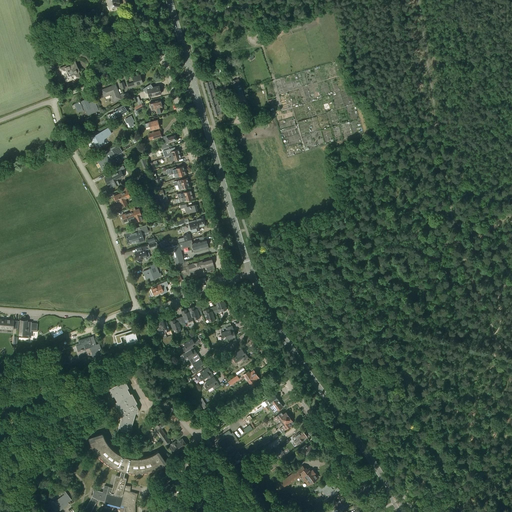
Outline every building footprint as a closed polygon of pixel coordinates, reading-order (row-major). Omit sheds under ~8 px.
[(106,0),(105,1),(104,2),(105,4),(106,5),(108,5),(109,5),(110,10),(111,10),(112,10),(114,10),(114,9),(120,7),(118,2),(119,2),(118,0),(106,0)] [(72,41),(64,43),(65,50),(74,48),(72,41)] [(68,66),(60,68),(62,74),(66,73),(67,76),(65,77),(66,81),(74,78),(74,79),(80,77),(77,69),(78,69),(75,61),(68,64),(68,66)] [(135,82),(128,84),(129,88),(136,86),(136,85),(142,83),(140,75),(133,77),(135,82)] [(212,81),(205,83),(208,91),(214,89),(212,81)] [(153,88),(153,87),(151,84),(143,89),(146,94),(148,93),(149,97),(161,94),(159,86),(154,87),(154,88),(153,88)] [(125,101),(123,95),(123,94),(119,95),(116,85),(102,90),(104,97),(111,94),(114,101),(120,99),(121,103),(125,101)] [(214,89),(208,91),(210,99),(217,98),(214,89)] [(217,98),(210,99),(213,108),(219,106),(217,98)] [(87,99),(75,104),(78,112),(86,109),(88,114),(98,110),(95,101),(88,103),(87,99)] [(161,100),(149,103),(151,110),(156,109),(157,113),(162,112),(161,108),(162,107),(161,100)] [(121,114),(123,116),(129,113),(127,110),(125,106),(124,106),(122,103),(118,105),(120,109),(118,109),(117,108),(110,112),(110,113),(106,115),(110,123),(115,120),(114,118),(121,114)] [(133,108),(134,112),(143,107),(143,106),(142,104),(141,103),(133,108)] [(219,106),(213,108),(215,116),(221,114),(220,110),(223,109),(222,105),(219,106)] [(128,123),(130,128),(135,125),(133,122),(135,122),(131,115),(124,119),(127,123),(128,123)] [(158,120),(149,122),(149,123),(145,124),(146,128),(150,127),(151,130),(160,127),(158,120)] [(292,131),(293,134),(296,132),(294,125),(287,127),(289,132),(292,131)] [(88,138),(90,142),(91,141),(93,145),(95,143),(97,147),(103,144),(101,140),(108,136),(108,135),(111,133),(108,128),(101,132),(101,131),(88,138)] [(149,136),(150,140),(161,137),(160,131),(152,133),(153,134),(149,136)] [(163,136),(164,139),(165,143),(161,145),(162,149),(168,147),(170,146),(169,143),(176,141),(174,134),(167,136),(167,135),(163,136)] [(103,170),(115,163),(112,157),(115,155),(116,156),(122,152),(118,145),(105,152),(106,155),(97,160),(103,170)] [(163,151),(162,151),(164,157),(166,158),(180,153),(179,149),(175,150),(174,148),(164,151),(163,151)] [(180,153),(166,158),(167,162),(182,157),(180,153)] [(113,174),(104,179),(108,185),(111,183),(114,187),(116,186),(120,184),(118,180),(124,176),(121,170),(124,168),(123,166),(111,172),(113,174)] [(172,174),(185,170),(184,166),(176,168),(176,166),(165,169),(167,175),(172,174)] [(125,199),(130,197),(126,188),(121,190),(122,193),(114,196),(117,202),(120,200),(123,207),(128,204),(125,199)] [(178,198),(192,194),(191,190),(177,194),(178,198)] [(180,202),(185,201),(194,198),(192,194),(178,198),(180,202)] [(160,204),(164,202),(167,202),(165,195),(158,197),(160,204)] [(187,203),(180,205),(181,209),(185,208),(187,214),(197,211),(195,204),(188,206),(187,203)] [(122,216),(121,217),(123,220),(124,220),(124,222),(136,217),(138,221),(143,219),(139,209),(136,210),(135,207),(130,209),(131,212),(122,215),(122,216)] [(189,222),(190,225),(204,220),(203,216),(195,219),(195,220),(189,222)] [(205,225),(204,220),(190,225),(192,233),(196,232),(195,232),(200,230),(199,227),(205,225)] [(133,232),(126,234),(128,241),(132,240),(132,242),(137,240),(138,244),(144,242),(142,234),(148,232),(146,225),(132,229),(133,232)] [(184,237),(178,239),(179,243),(191,240),(190,234),(184,235),(184,237)] [(199,241),(202,250),(208,248),(206,239),(199,241)] [(188,241),(179,243),(181,249),(190,247),(188,241)] [(195,252),(202,250),(199,241),(192,243),(195,252)] [(141,264),(142,260),(150,257),(149,252),(148,252),(148,251),(150,248),(152,247),(154,249),(155,246),(159,245),(156,242),(149,244),(149,246),(147,246),(142,247),(143,250),(134,253),(137,260),(136,262),(141,264)] [(177,264),(184,262),(179,245),(163,249),(168,256),(172,255),(174,264),(177,264)] [(192,279),(194,278),(203,276),(201,268),(206,267),(207,271),(215,269),(211,258),(202,261),(199,262),(194,263),(194,264),(188,265),(192,279)] [(151,265),(152,268),(143,271),(145,275),(146,275),(148,278),(153,276),(154,279),(162,276),(160,273),(159,274),(156,267),(162,264),(161,261),(151,265)] [(160,285),(151,289),(154,294),(157,293),(158,293),(161,292),(161,294),(167,292),(165,287),(168,285),(167,281),(160,284),(160,285)] [(214,307),(216,313),(221,312),(221,311),(227,310),(223,300),(221,301),(220,298),(215,300),(217,306),(214,307)] [(213,314),(216,313),(214,307),(211,300),(206,302),(208,309),(203,310),(207,320),(209,319),(210,322),(215,320),(213,314)] [(192,317),(194,316),(195,319),(200,317),(198,312),(201,311),(199,304),(188,308),(189,311),(192,317)] [(193,320),(192,317),(189,311),(187,311),(186,309),(181,310),(183,316),(180,317),(182,324),(188,322),(193,320)] [(0,318),(0,319),(0,321),(0,329),(14,331),(14,320),(15,320),(15,319),(10,318),(10,320),(8,320),(8,318),(0,317),(0,318)] [(179,325),(182,324),(180,317),(170,321),(173,330),(175,329),(176,332),(181,330),(179,325)] [(30,331),(31,322),(27,322),(27,318),(26,318),(26,319),(21,319),(21,321),(19,320),(19,318),(18,333),(18,332),(21,333),(21,336),(22,336),(22,334),(30,334),(30,333),(30,331)] [(158,321),(160,326),(157,327),(158,331),(164,329),(165,332),(170,330),(166,321),(164,322),(163,319),(158,321)] [(236,336),(232,325),(225,328),(226,331),(221,333),(222,338),(225,337),(226,339),(236,336)] [(135,332),(125,335),(127,342),(137,339),(135,332)] [(97,358),(103,356),(99,344),(96,345),(93,336),(78,341),(79,343),(76,344),(78,351),(92,346),(93,348),(92,348),(95,358),(97,358)] [(196,345),(198,343),(199,343),(195,337),(192,339),(192,338),(184,344),(185,346),(183,348),(185,352),(194,346),(192,344),(195,343),(196,345)] [(194,346),(185,352),(182,354),(188,363),(194,359),(192,357),(197,354),(195,349),(192,351),(191,349),(194,347),(194,346)] [(235,356),(233,358),(236,362),(241,359),(243,362),(248,358),(242,348),(234,354),(235,356)] [(194,359),(188,363),(194,373),(202,367),(201,365),(204,363),(201,359),(196,362),(194,359)] [(199,376),(201,380),(202,380),(206,377),(208,380),(214,376),(208,367),(200,372),(201,374),(199,376)] [(247,380),(256,374),(251,367),(248,370),(249,371),(243,374),(247,380)] [(259,378),(256,374),(247,380),(251,385),(257,382),(257,381),(259,379),(259,378)] [(220,385),(214,376),(208,380),(206,381),(207,384),(204,385),(207,390),(212,386),(214,389),(220,385)] [(228,382),(230,385),(239,379),(237,376),(228,382)] [(136,404),(137,403),(132,393),(130,394),(127,388),(129,387),(125,380),(109,389),(113,396),(114,395),(117,401),(116,402),(121,412),(123,412),(118,429),(126,432),(128,426),(131,427),(136,413),(137,413),(139,409),(136,404)] [(269,406),(278,400),(277,398),(277,396),(276,395),(275,395),(274,394),(265,401),(269,406)] [(278,400),(269,406),(274,413),(283,407),(278,400)] [(282,422),(289,416),(286,412),(283,415),(281,413),(274,418),(276,421),(279,418),(282,422)] [(294,423),(292,421),(289,416),(282,422),(284,426),(283,427),(285,430),(291,425),(294,423)] [(159,426),(158,426),(157,425),(156,425),(155,426),(155,427),(164,442),(163,442),(165,445),(167,443),(169,446),(171,444),(169,442),(170,442),(169,439),(168,440),(165,435),(166,435),(161,428),(169,424),(167,421),(161,425),(159,426)] [(300,432),(292,438),(294,440),(294,441),(297,445),(307,437),(306,436),(306,435),(303,431),(300,433),(300,432)] [(232,444),(238,440),(233,432),(217,443),(222,450),(232,443),(232,444)] [(128,457),(125,456),(123,456),(121,455),(118,453),(116,452),(114,450),(113,449),(111,447),(109,445),(107,443),(105,440),(104,437),(103,433),(89,438),(90,441),(91,443),(92,446),(94,449),(95,451),(96,453),(99,456),(101,459),(104,461),(107,464),(111,466),(113,467),(115,468),(119,470),(121,471),(120,476),(116,475),(113,488),(105,486),(103,492),(94,490),(93,496),(83,511),(90,511),(98,499),(105,501),(105,502),(121,506),(121,505),(127,507),(126,511),(135,511),(135,502),(138,493),(130,491),(131,486),(128,485),(125,485),(126,478),(124,477),(125,472),(129,473),(132,473),(136,473),(139,473),(142,473),(144,473),(147,472),(149,472),(152,471),(154,470),(157,469),(158,468),(161,467),(163,466),(166,463),(158,451),(156,453),(153,454),(151,455),(149,456),(146,457),(143,458),(141,458),(139,458),(136,458),(134,458),(131,458),(128,457)] [(171,444),(169,446),(175,454),(187,446),(182,439),(177,442),(176,441),(171,444)] [(229,446),(223,449),(227,455),(235,450),(231,444),(229,446)] [(306,445),(300,449),(302,453),(304,452),(306,455),(314,449),(313,448),(315,447),(312,444),(311,445),(310,444),(307,447),(306,445)] [(280,447),(275,451),(280,460),(286,456),(280,447)] [(282,464),(279,459),(269,466),(272,471),(282,464)] [(293,473),(281,482),(285,487),(300,475),(299,473),(300,472),(304,476),(302,477),(308,485),(317,478),(314,474),(315,473),(312,470),(310,471),(308,469),(306,471),(302,466),(298,470),(294,473),(293,473)] [(248,469),(241,474),(246,481),(253,476),(248,469)] [(317,487),(322,495),(328,491),(331,496),(339,490),(334,482),(331,484),(328,479),(317,487)] [(59,498),(65,507),(68,505),(66,504),(72,500),(65,490),(62,491),(64,494),(59,498)] [(335,499),(328,504),(332,510),(336,507),(338,511),(348,504),(343,497),(336,502),(335,499)] [(59,498),(53,503),(51,500),(48,502),(56,511),(61,508),(62,509),(65,507),(59,498)]
